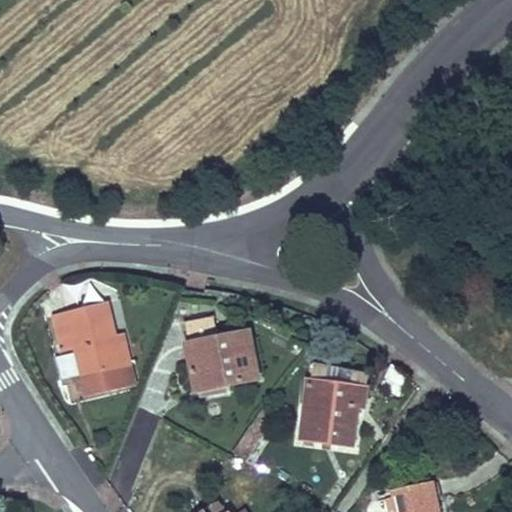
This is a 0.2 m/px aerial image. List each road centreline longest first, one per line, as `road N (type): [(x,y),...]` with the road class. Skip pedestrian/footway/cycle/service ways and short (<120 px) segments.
road 1 (residential): [(506,0),(418,84),(337,181)]
road 2 (residential): [(246,234),(260,257),(410,335)]
road 3 (residential): [(410,335),(363,254),(337,181)]
road 4 (residential): [(85,241),(246,234)]
road 5 (residential): [(410,335),(511,420)]
